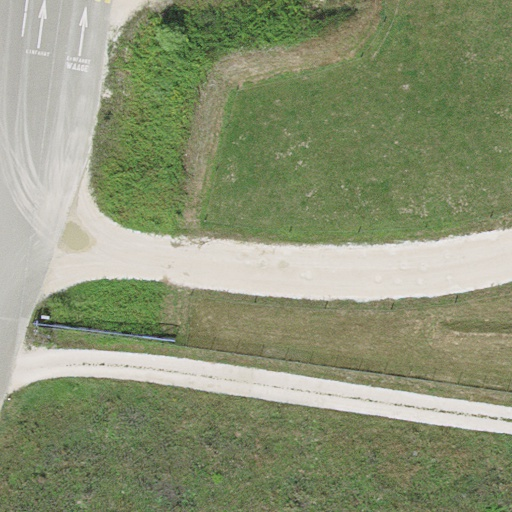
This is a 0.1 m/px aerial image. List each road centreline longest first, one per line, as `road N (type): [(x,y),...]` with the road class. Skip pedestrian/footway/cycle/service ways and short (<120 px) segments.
road 1 (track): [(0,218),(167,255),(347,273),(511,257)]
road 2 (track): [(0,372),(74,365),(186,371),(511,420)]
road 3 (unclassified): [(30,0),(0,222)]
